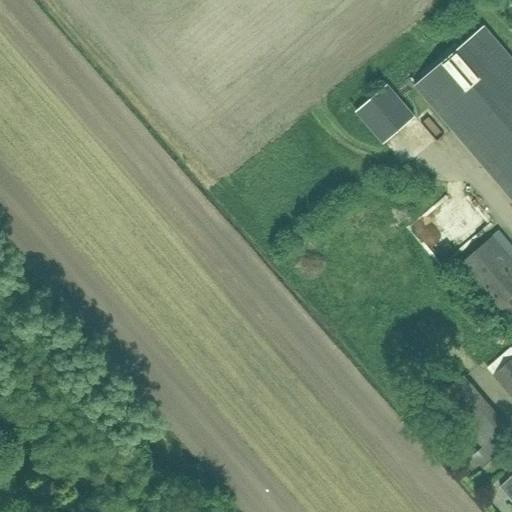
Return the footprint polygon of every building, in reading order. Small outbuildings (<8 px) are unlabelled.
[(414,86),(511,200),(511,59),(484,26),(414,86)] [(414,116),(387,85),(356,112),(383,143),(414,116)] [(413,132),(392,145),(404,166),(425,153),(413,132)] [(470,199),(469,186),(454,187),(454,200),(470,199)] [(459,209),(465,224),(449,230),(454,244),(485,233),(474,203),(459,209)] [(511,331),(511,260),(491,236),(456,266),(511,331)] [(511,357),(492,375),(511,398),(511,357)] [(487,401),(466,417),(484,440),(505,425),(487,401)] [(511,475),(499,486),(511,501),(511,475)]
